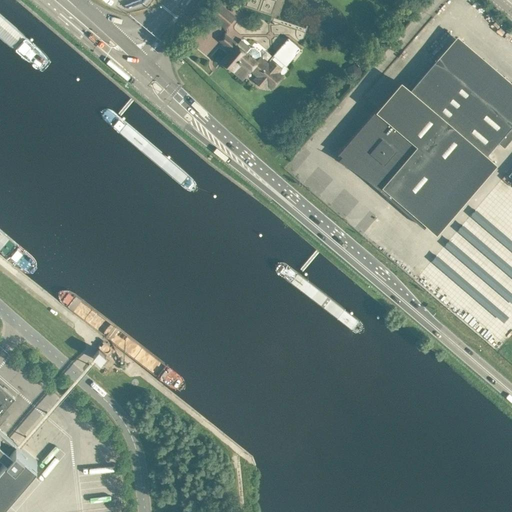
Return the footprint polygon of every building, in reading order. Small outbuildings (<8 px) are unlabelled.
[(235,17),(229,12),(221,6),(213,16),(226,27),(235,17)] [(238,45),(232,40),(225,34),(220,39),(232,50),(221,64),(230,71),(232,69),(243,78),(250,69),(258,75),(255,79),(265,88),(268,84),(272,88),(279,80),(288,68),(286,66),(301,48),(288,37),(270,59),(270,60),(268,62),(261,55),(261,51),(255,47),(251,47),(242,39),(238,45)] [(511,124),(511,122),(437,58),(410,89),(408,87),(407,88),(410,90),(387,117),(385,115),(384,115),(380,111),(376,108),(338,153),(339,152),(342,155),(339,159),(335,157),(334,157),(347,164),(362,174),(369,180),(424,227),(427,223),(429,225),(430,224),(428,222),(462,182),(464,184),(465,183),(462,181),(485,155),(488,157),(488,156),(486,154),(498,141),(504,146),(511,137),(511,128),(510,127),(511,124)] [(110,355),(115,349),(104,340),(99,346),(110,355)] [(93,355),(101,362),(107,355),(99,349),(93,355)] [(0,428),(0,414),(15,397),(0,383),(0,498),(2,501),(37,460),(15,441),(0,428)]
